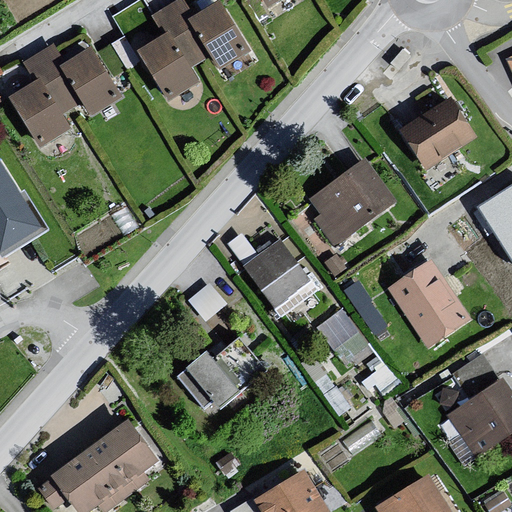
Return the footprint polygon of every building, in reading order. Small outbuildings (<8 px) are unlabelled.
[(256,0),(263,11),(283,0),(256,0)] [(158,38),(134,53),(165,105),(196,88),(188,75),(207,64),(216,77),(248,57),(214,8),(193,16),(182,2),(148,21),(158,38)] [(115,101),(89,54),(67,67),(56,50),(27,69),(34,86),(8,105),(37,154),(66,132),(62,120),(78,109),(85,121),(115,101)] [(476,137),(450,97),(399,131),(425,170),(476,137)] [(0,151),(0,250),(3,255),(47,228),(0,151)] [(394,201),(363,159),(311,197),(322,212),(313,218),(333,245),(394,201)] [(493,222),(479,231),(497,256),(510,247),(493,222)] [(280,239),(242,266),(279,318),(318,291),(280,239)] [(470,320),(431,262),(390,288),(430,346),(470,320)] [(189,292),(206,315),(228,298),(211,276),(189,292)] [(343,302),(318,321),(336,343),(360,324),(343,302)] [(209,417),(267,368),(240,336),(211,361),(203,350),(173,375),(209,417)] [(482,354),(453,373),(471,400),(500,380),(482,354)] [(471,400),(448,415),(476,456),(511,431),(511,391),(502,378),(500,380),(471,400)] [(127,421),(52,471),(55,477),(39,487),(55,511),(58,511),(69,505),(73,511),(78,511),(102,496),(107,503),(148,475),(140,464),(151,456),(127,421)] [(331,511),(304,468),(253,498),(262,511),(331,511)] [(452,511),(431,474),(377,505),(381,511),(452,511)]
